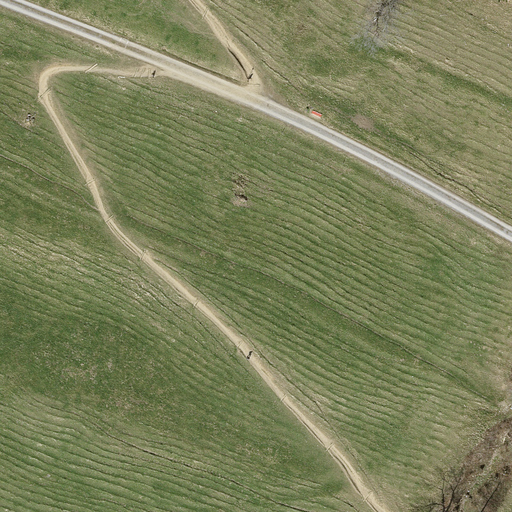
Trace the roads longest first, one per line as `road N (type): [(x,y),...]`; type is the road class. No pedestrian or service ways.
road 1 (track): [(511,233),(261,103)]
road 2 (track): [(181,70),(7,0)]
